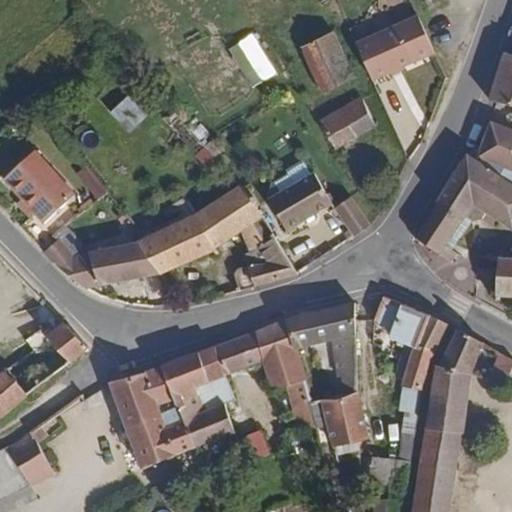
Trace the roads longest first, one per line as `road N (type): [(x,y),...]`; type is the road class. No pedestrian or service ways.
road 1 (unclassified): [(376,266),(192,329),(139,336),(62,297),(0,231)]
road 2 (unclassified): [(502,0),(426,181),(376,266)]
road 3 (residential): [(511,337),(376,266)]
